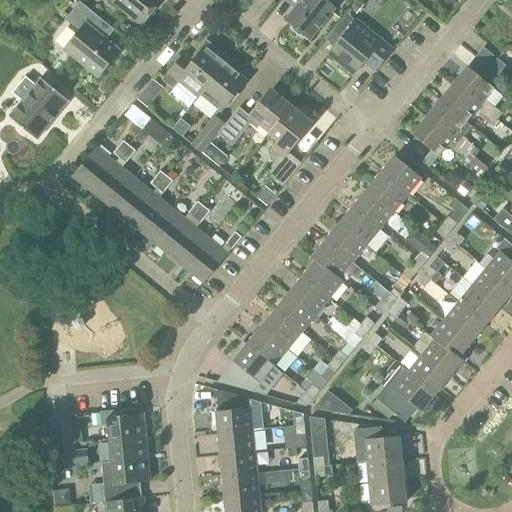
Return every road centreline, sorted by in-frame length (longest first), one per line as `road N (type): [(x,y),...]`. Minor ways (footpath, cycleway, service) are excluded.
road 1 (residential): [(372,129),(209,2),(195,7),(64,163),(60,188)]
road 2 (residential): [(210,318),(372,129)]
road 3 (residential): [(191,511),(176,369),(210,318)]
road 4 (residential): [(60,188),(63,202),(210,318)]
road 5 (residential): [(447,511),(435,447),(511,352)]
road 6 (residential): [(372,129),(477,0)]
